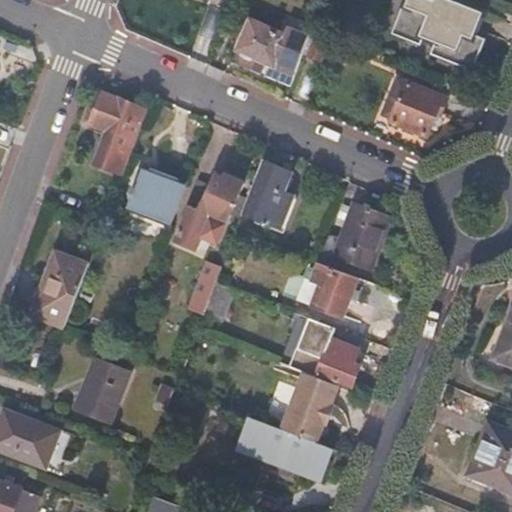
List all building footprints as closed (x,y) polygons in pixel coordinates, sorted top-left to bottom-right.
[(482,12),(453,0),(444,0),(443,5),(433,0),(431,0),(409,0),(397,33),(420,42),(423,36),(438,43),(435,53),(473,68),(484,41),(473,36),(482,12)] [(251,18),(238,48),(241,49),(236,59),(252,66),(256,56),(273,63),(272,65),(277,67),(279,63),(287,66),(296,70),(303,52),(309,35),(290,27),(288,26),(285,32),(251,18)] [(309,35),(303,52),(319,59),(328,38),(311,31),(309,35)] [(294,76),(296,70),(287,66),(285,72),(294,76)] [(442,112),(447,98),(390,75),(375,108),(385,112),(383,116),(428,134),(438,111),(442,112)] [(120,180),(147,111),(119,99),(117,103),(100,96),(94,113),(88,110),(82,125),(105,134),(91,168),(120,180)] [(268,162),(245,211),(269,222),(271,218),(281,222),(292,195),(282,191),(282,190),(280,189),(288,170),(268,162)] [(192,205),(182,232),(203,240),(213,213),(229,219),(244,181),(216,169),(211,182),(197,177),(188,203),(192,205)] [(166,223),(179,187),(140,170),(125,208),(166,223)] [(339,239),(328,235),(319,260),(332,265),(336,257),(367,269),(388,216),(353,203),(339,239)] [(32,314),(64,327),(103,224),(83,215),(66,257),(55,253),(32,314)] [(217,278),(223,263),(208,258),(190,304),(205,309),(217,279),(217,278)] [(344,315),(359,275),(332,265),(319,260),(312,278),(321,281),(312,303),(344,315)] [(306,275),(298,297),(312,303),(321,281),(312,278),(306,275)] [(234,286),(217,279),(205,309),(205,310),(221,316),(234,286)] [(511,365),(511,313),(494,358),(511,365)] [(353,360),(362,335),(340,327),(309,315),(291,363),(305,369),(315,372),(316,369),(351,382),(359,363),(353,360)] [(112,422),(129,372),(95,360),(78,410),(112,422)] [(305,369),(282,427),(317,441),(325,421),(327,422),(335,403),(333,402),(340,382),(315,372),(305,369)] [(211,399),(176,386),(172,395),(192,404),(186,418),(201,425),(211,399)] [(0,415),(0,449),(46,467),(61,429),(32,418),(29,423),(2,412),(0,415)] [(262,479),(281,433),(241,417),(223,464),(262,479)] [(511,490),(511,429),(491,421),(470,473),(511,490)] [(0,511),(32,511),(39,496),(0,480),(0,511)] [(190,511),(155,498),(149,511),(190,511)]
